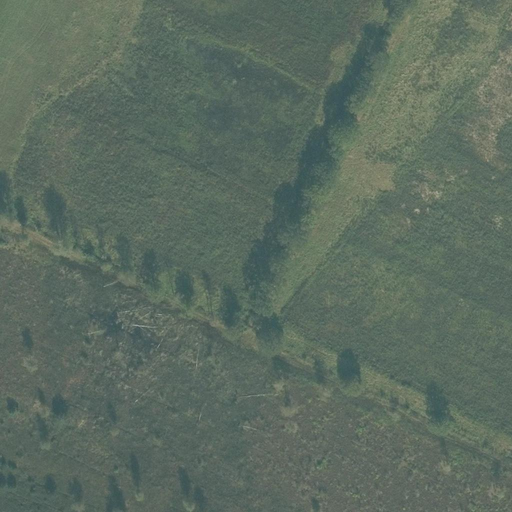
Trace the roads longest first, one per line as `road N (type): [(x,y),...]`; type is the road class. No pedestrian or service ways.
road 1 (track): [(412,0),(246,330)]
road 2 (track): [(246,330),(223,331),(0,217)]
